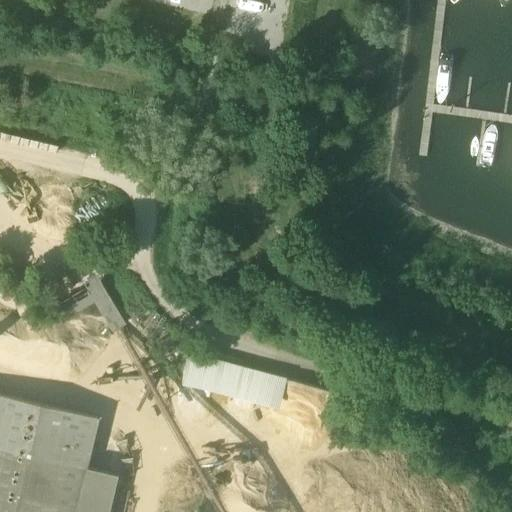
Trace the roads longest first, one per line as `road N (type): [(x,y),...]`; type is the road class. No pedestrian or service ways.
road 1 (unclassified): [(133,257),(186,322),(511,424)]
road 2 (track): [(242,178),(195,120),(78,74),(0,54)]
road 3 (unclassified): [(0,149),(139,190),(144,207),(133,257)]
road 4 (unclassified): [(0,214),(65,262),(91,268),(133,257)]
